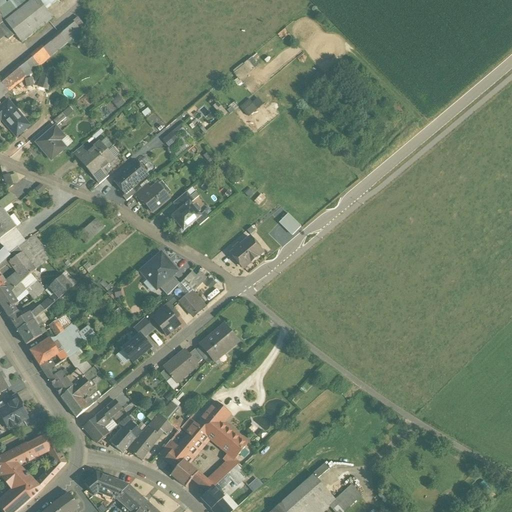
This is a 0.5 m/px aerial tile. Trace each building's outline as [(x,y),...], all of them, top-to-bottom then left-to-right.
[(35,0),(34,0),(0,26),(0,41),(4,39),(8,43),(18,35),(46,13),(35,0)] [(13,0),(0,10),(0,26),(34,0),(13,0)] [(46,13),(18,35),(24,42),(55,16),(50,10),(46,13)] [(0,81),(0,82),(9,93),(86,29),(77,18),(0,81)] [(240,80),(256,70),(250,60),(234,70),(240,80)] [(49,90),(53,75),(41,73),(38,87),(49,90)] [(0,82),(0,100),(9,93),(0,82)] [(107,105),(113,113),(126,103),(120,95),(107,105)] [(240,107),(250,117),(259,108),(250,98),(240,107)] [(22,121),(13,110),(14,109),(8,101),(0,108),(0,121),(3,119),(12,129),(10,131),(16,138),(29,127),(23,119),(22,121)] [(62,114),(53,121),(57,126),(65,119),(62,114)] [(55,127),(36,144),(51,161),(65,149),(57,139),(62,135),(55,127)] [(177,141),(171,134),(163,141),(169,148),(177,141)] [(100,143),(89,152),(83,146),(73,154),(80,162),(82,160),(88,168),(108,151),(100,143)] [(108,151),(88,168),(95,175),(92,177),(99,185),(109,177),(103,170),(115,160),(108,151)] [(136,162),(113,182),(125,195),(148,176),(136,162)] [(147,185),(133,196),(138,202),(140,201),(139,200),(151,190),(147,185)] [(151,190),(139,200),(140,201),(141,202),(143,203),(152,213),(169,200),(165,195),(162,195),(156,188),(158,186),(157,185),(151,190)] [(186,193),(173,204),(180,212),(189,204),(190,205),(193,201),(190,198),(186,193)] [(196,193),(190,198),(193,201),(199,197),(196,193)] [(11,195),(2,201),(7,208),(16,201),(11,195)] [(16,229),(3,212),(7,208),(2,201),(0,203),(0,240),(15,229),(16,229)] [(180,212),(172,218),(178,225),(184,231),(200,217),(190,205),(189,204),(180,212)] [(288,215),(279,224),(291,236),(300,227),(288,215)] [(97,220),(78,235),(86,244),(104,229),(97,220)] [(184,231),(178,225),(176,227),(175,230),(178,233),(181,233),(184,231)] [(0,279),(2,278),(6,284),(13,278),(18,275),(10,264),(7,266),(1,264),(10,256),(15,251),(25,242),(15,229),(0,240),(0,279)] [(34,236),(26,241),(25,242),(15,251),(20,256),(23,254),(35,271),(44,263),(37,254),(45,249),(34,236)] [(250,238),(231,254),(243,268),(251,262),(251,263),(257,258),(256,257),(262,252),(250,238)] [(15,251),(10,256),(1,264),(7,266),(10,264),(9,263),(20,256),(15,251)] [(35,271),(23,254),(20,256),(9,263),(10,264),(18,275),(23,282),(30,275),(35,271)] [(177,272),(161,254),(141,272),(156,290),(172,276),(177,272)] [(177,287),(185,297),(192,291),(193,292),(205,280),(200,274),(197,277),(192,272),(177,287)] [(13,278),(6,284),(2,278),(0,279),(0,281),(4,288),(0,290),(7,289),(9,293),(10,294),(20,284),(23,282),(18,275),(13,278)] [(30,275),(23,282),(20,284),(25,289),(26,291),(37,282),(30,275)] [(172,276),(159,288),(167,297),(179,285),(172,276)] [(72,288),(62,277),(49,288),(55,295),(60,299),(72,288)] [(45,292),(37,282),(26,291),(34,300),(45,292)] [(10,294),(9,293),(7,289),(0,290),(0,304),(9,318),(17,313),(13,307),(17,304),(14,300),(25,289),(20,284),(10,294)] [(185,297),(180,301),(195,318),(206,307),(203,304),(193,292),(192,291),(185,297)] [(55,295),(47,302),(51,307),(60,299),(55,295)] [(47,302),(40,308),(44,312),(51,307),(47,302)] [(180,317),(169,303),(163,307),(167,311),(175,321),(180,317)] [(29,314),(21,319),(17,313),(9,318),(18,332),(33,322),(34,322),(33,321),(44,312),(40,308),(30,316),(29,314)] [(167,311),(155,321),(166,335),(179,325),(175,321),(167,311)] [(145,319),(133,329),(139,337),(140,336),(143,339),(154,330),(145,319)] [(57,321),(50,327),(56,337),(64,332),(57,321)] [(33,322),(18,332),(26,346),(42,336),(33,322)] [(224,325),(200,346),(201,347),(213,361),(214,363),(238,342),(224,325)] [(84,342),(96,337),(91,326),(79,331),(84,342)] [(65,333),(55,339),(49,339),(53,345),(57,342),(68,358),(78,352),(65,333)] [(139,337),(122,351),(133,363),(150,349),(143,339),(140,336),(139,337)] [(49,339),(39,346),(30,352),(40,367),(59,355),(53,345),(49,339)] [(213,361),(201,347),(196,351),(203,359),(208,365),(213,361)] [(196,351),(195,350),(188,355),(196,365),(195,365),(196,366),(203,359),(196,351)] [(184,351),(175,358),(175,357),(171,361),(172,361),(164,368),(165,369),(160,375),(167,383),(173,378),(177,383),(186,376),(184,374),(195,365),(196,365),(188,355),(184,351)] [(78,352),(68,358),(75,369),(84,361),(78,352)] [(84,365),(80,368),(81,369),(79,371),(83,376),(89,371),(84,365)] [(89,371),(83,376),(84,377),(83,378),(89,384),(97,377),(95,376),(99,373),(94,367),(89,371)] [(53,368),(45,374),(49,381),(57,375),(53,368)] [(77,369),(70,377),(69,376),(66,378),(72,387),(83,378),(84,377),(83,376),(79,371),(77,369)] [(57,375),(49,381),(61,398),(72,387),(66,378),(61,372),(57,375)] [(72,387),(61,398),(76,419),(93,404),(86,396),(94,390),(89,384),(83,378),(72,387)] [(182,392),(172,403),(177,408),(187,397),(182,392)] [(16,395),(4,401),(7,408),(9,412),(19,406),(21,405),(16,395)] [(114,402),(101,413),(107,420),(109,419),(121,409),(114,402)] [(248,444),(223,424),(231,415),(216,403),(197,426),(195,428),(210,440),(228,455),(235,460),(248,444)] [(19,406),(9,412),(7,408),(0,411),(0,414),(3,419),(2,422),(4,425),(7,426),(9,430),(26,420),(19,406)] [(101,413),(83,428),(97,444),(109,434),(103,428),(109,423),(107,420),(101,413)] [(159,416),(148,427),(157,435),(162,430),(167,435),(173,428),(159,416)] [(127,418),(118,426),(123,431),(131,423),(127,418)] [(190,420),(181,429),(186,434),(195,424),(190,420)] [(245,430),(262,439),(267,431),(250,422),(245,430)] [(123,431),(111,444),(123,454),(142,433),(131,423),(123,431)] [(176,446),(171,452),(183,461),(188,465),(210,440),(195,428),(197,426),(195,424),(186,434),(189,436),(178,448),(176,446)] [(148,427),(127,451),(142,461),(154,444),(152,442),(157,435),(148,427)] [(50,433),(21,447),(28,461),(47,451),(57,446),(50,433)] [(170,441),(159,455),(165,460),(171,452),(176,446),(170,441)] [(53,461),(62,456),(57,446),(47,451),(53,461)] [(21,447),(0,457),(0,459),(7,474),(19,466),(28,461),(21,447)] [(250,450),(239,459),(242,462),(253,454),(250,450)] [(183,461),(171,452),(165,460),(176,469),(183,461)] [(235,460),(228,455),(227,457),(226,464),(207,481),(214,487),(233,470),(237,466),(238,465),(234,462),(235,460)] [(54,466),(36,483),(41,492),(66,465),(66,464),(62,456),(53,461),(52,462),(52,463),(52,464),(52,465),(53,466),(54,466)] [(0,459),(0,474),(13,490),(0,501),(0,508),(3,511),(18,511),(26,505),(41,492),(36,483),(21,469),(19,466),(7,474),(0,459)] [(188,465),(183,461),(176,469),(171,476),(185,488),(192,480),(198,473),(188,465)] [(326,463),(318,471),(322,475),(330,468),(326,463)] [(237,466),(233,470),(238,475),(242,471),(237,466)] [(214,487),(213,488),(216,491),(220,487),(222,490),(231,481),(236,486),(243,480),(238,475),(233,470),(214,487)] [(205,480),(198,473),(192,480),(200,486),(205,480)] [(128,487),(97,475),(85,485),(94,497),(99,493),(117,500),(128,487)] [(298,488),(289,496),(295,503),(318,483),(312,477),(298,489),(298,488)] [(207,481),(205,480),(200,486),(208,493),(213,488),(214,487),(207,481)] [(254,492),(243,480),(236,486),(248,498),(254,492)] [(325,511),(330,508),(329,506),(334,501),(318,483),(295,503),(303,511),(325,511)] [(334,501),(329,506),(330,508),(333,511),(343,511),(361,496),(351,485),(334,501)] [(156,511),(128,487),(117,500),(129,511),(156,511)] [(208,493),(201,499),(211,510),(221,501),(223,498),(216,491),(213,488),(208,493)] [(68,494),(59,500),(60,501),(53,507),(57,511),(73,511),(79,508),(68,494)] [(303,511),(295,503),(289,496),(282,502),(291,511),(303,511)] [(221,501),(211,510),(212,511),(231,511),(229,510),(221,501)] [(291,511),(282,502),(272,511),(291,511)]
